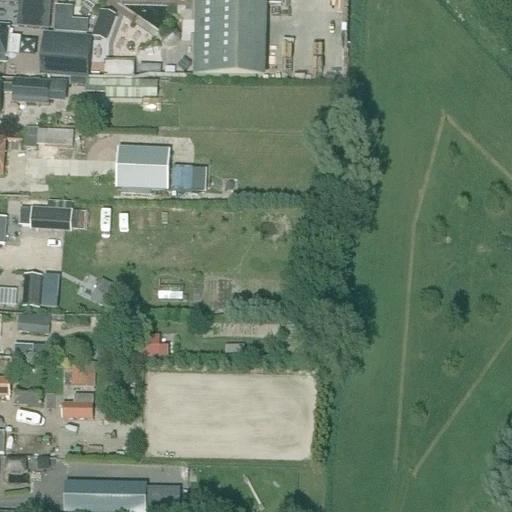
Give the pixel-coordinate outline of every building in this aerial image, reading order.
[(268,0),(196,0),(195,79),(267,80),(268,0)] [(108,13),(102,38),(113,40),(119,15),(108,13)] [(157,39),(159,24),(140,21),(138,36),(157,39)] [(0,62),(6,63),(6,56),(20,57),(21,38),(7,37),(8,26),(0,25),(0,62)] [(87,80),(90,80),(93,38),(45,34),(41,76),(72,78),(71,86),(86,87),(87,80)] [(105,62),(105,78),(112,79),(115,78),(115,62),(105,62)] [(185,62),(179,69),(187,75),(193,68),(185,62)] [(107,99),(158,99),(158,82),(87,81),(87,95),(107,95),(107,99)] [(0,86),(0,116),(1,116),(2,95),(14,96),(13,105),(49,108),(50,85),(16,83),(15,87),(3,86),(3,87),(0,86)] [(38,146),(74,148),(75,132),(27,129),(26,150),(38,150),(38,146)] [(169,165),(169,162),(169,150),(117,149),(116,189),(168,190),(169,165)] [(28,195),(54,195),(54,169),(28,169),(28,195)] [(85,232),(86,214),(73,214),(73,211),(72,211),(47,210),(21,209),(20,228),(32,229),(32,234),(73,235),(73,231),(85,232)] [(23,309),(41,310),(43,278),(25,276),(23,309)] [(113,314),(124,291),(109,284),(98,307),(113,314)] [(53,317),(20,317),(18,334),(50,338),(53,317)] [(132,359),(160,359),(160,337),(132,337),(132,359)] [(35,357),(35,346),(15,345),(15,356),(35,357)] [(73,388),(95,389),(96,364),(74,363),(73,388)] [(0,398),(11,399),(11,380),(0,379),(0,398)] [(41,395),(17,394),(17,408),(40,409),(41,395)] [(93,422),(94,406),(63,406),(63,421),(93,422)] [(147,511),(148,488),(67,485),(65,511),(147,511)]
